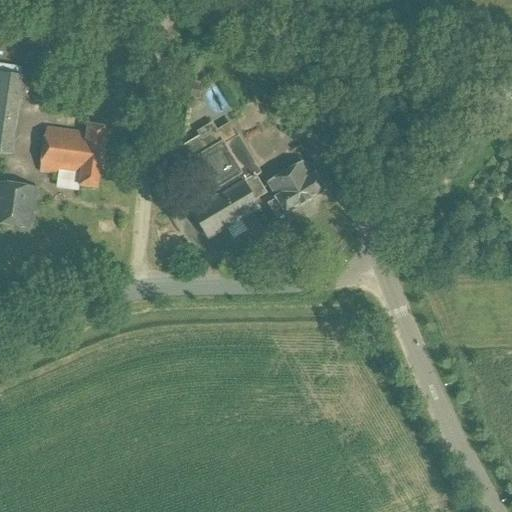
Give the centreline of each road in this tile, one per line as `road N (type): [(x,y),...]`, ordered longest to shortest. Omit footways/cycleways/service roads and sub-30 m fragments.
road 1 (track): [(0,372),(137,316),(340,308),(388,289)]
road 2 (unclassified): [(0,343),(110,294),(311,284),(349,274),(372,252)]
road 3 (tertiary): [(485,511),(372,252)]
road 4 (tertiary): [(372,252),(274,20)]
road 5 (unclassified): [(372,252),(511,89)]
road 6 (unclassified): [(274,20),(82,0)]
